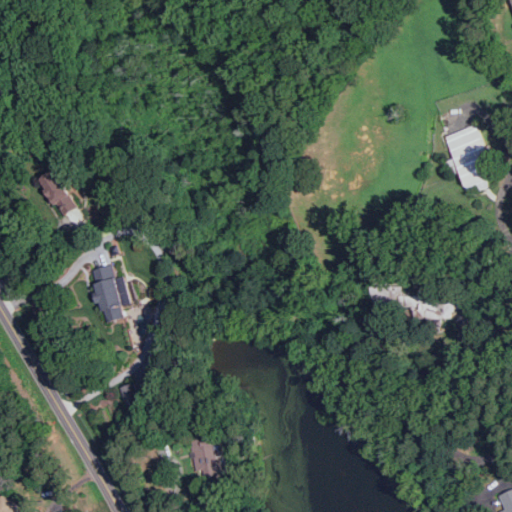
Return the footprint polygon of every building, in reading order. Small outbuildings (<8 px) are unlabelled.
[(0,100),(21,91),(12,73),(0,78),(0,100)] [(497,177),(480,124),(448,135),(456,158),(449,160),(454,174),(462,171),(467,186),(497,177)] [(79,208),(58,170),(41,180),(62,217),(79,208)] [(127,318),(123,301),(131,300),(126,278),(118,279),(115,266),(93,270),(105,323),(127,318)] [(405,295),(405,286),(374,286),(374,307),(418,307),(418,318),(456,318),(456,308),(470,308),(470,295),(405,295)] [(129,405),(140,401),(134,384),(123,387),(129,405)] [(192,442),(198,472),(219,468),(214,438),(192,442)] [(511,511),(511,489),(501,494),(508,511),(511,511)] [(0,511),(28,511),(2,495),(0,498),(0,511)]
